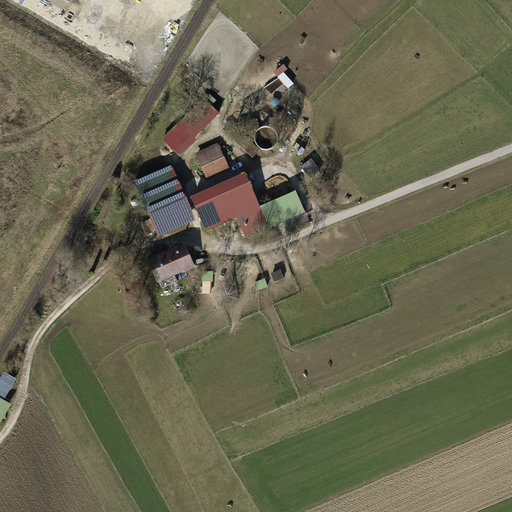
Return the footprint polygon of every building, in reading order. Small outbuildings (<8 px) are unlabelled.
[(179,155),(219,115),(205,100),(164,140),(179,155)] [(230,123),(224,130),(253,158),(260,151),(230,123)] [(229,169),(218,147),(198,156),(204,168),(203,168),(208,179),(229,169)] [(312,160),(304,166),(313,178),(321,172),(312,160)] [(192,214),(171,167),(135,183),(157,230),(192,214)] [(207,230),(238,217),(247,238),(305,213),(296,193),(264,208),(262,202),(257,204),(245,177),(193,200),(207,230)] [(185,272),(194,268),(185,246),(165,255),(165,256),(151,262),(150,261),(149,262),(158,283),(184,272),(185,272)] [(5,370),(0,379),(0,424),(13,402),(6,398),(18,378),(5,370)]
